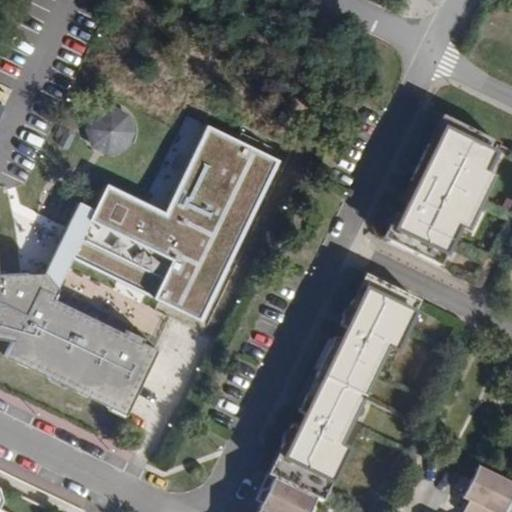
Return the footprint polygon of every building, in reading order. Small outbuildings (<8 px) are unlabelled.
[(93,115),(85,127),(87,147),(107,156),(125,151),(133,134),(127,115),(109,108),(93,115)] [(448,122),(441,118),(425,149),(432,153),(448,122)] [(421,177),(415,187),(405,207),(398,220),(386,243),(432,268),(452,230),(464,236),(494,181),(480,174),(496,146),(448,122),(432,153),(425,149),(413,172),(421,177)] [(103,199),(90,224),(65,272),(193,339),(276,180),(205,143),(160,229),(103,199)] [(407,184),(415,187),(421,177),(413,172),(407,184)] [(415,187),(407,184),(397,203),(405,207),(415,187)] [(398,220),(390,216),(378,239),(386,243),(398,220)] [(42,282),(52,297),(65,272),(90,224),(76,217),(42,282)] [(367,283),(361,279),(348,304),(355,307),(367,283)] [(0,347),(7,349),(0,360),(0,363),(118,425),(129,419),(151,361),(136,353),(137,350),(122,342),(120,345),(48,307),(49,303),(52,297),(42,282),(33,299),(22,282),(0,282),(0,347)] [(263,476),(264,477),(312,501),(316,503),(340,453),(333,449),(345,425),(369,377),(382,350),(390,354),(414,306),(367,283),(355,307),(348,304),(338,326),(344,328),(337,342),(331,339),(293,415),(299,418),(295,427),(289,424),(263,476)] [(390,354),(382,350),(369,377),(377,381),(390,354)] [(353,429),(345,425),(333,449),(340,453),(353,429)] [(511,497),(511,487),(474,470),(460,499),(465,502),(460,511),(511,511),(511,501),(511,497)] [(306,511),(312,501),(264,477),(251,502),(257,505),(253,511),(306,511)]
